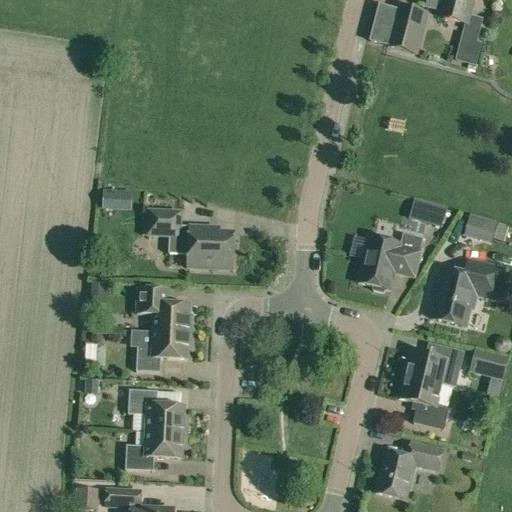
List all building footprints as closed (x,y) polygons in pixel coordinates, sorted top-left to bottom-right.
[(428,0),(426,9),(439,13),(437,19),(465,26),(455,63),(467,66),(475,68),(481,46),(476,44),(482,22),(469,18),(473,0),(428,0)] [(416,57),(427,16),(397,8),(396,12),(379,7),(369,42),(386,47),(386,49),(416,57)] [(103,210),(131,211),(131,195),(103,194),(103,210)] [(232,268),(234,236),(209,235),(209,230),(179,229),(180,216),(149,214),(148,240),(168,241),(168,257),(188,258),(187,270),(206,271),(206,267),(232,268)] [(491,244),(496,224),(469,217),(463,236),(491,244)] [(400,247),(369,239),(358,285),(372,289),(373,293),(383,296),(386,292),(390,293),(394,276),(413,280),(419,254),(417,253),(421,241),(417,240),(403,236),(400,247)] [(504,272),(468,263),(465,278),(444,273),(432,321),(466,330),(470,311),(472,311),(476,297),(497,303),(504,272)] [(90,305),(104,305),(105,285),(91,285),(90,305)] [(189,308),(165,307),(165,293),(137,292),(136,316),(153,317),(152,334),(191,336),(192,319),(189,319),(189,308)] [(190,352),(191,336),(152,334),(131,333),(130,349),(137,350),(136,374),(160,375),(160,361),(187,362),(187,352),(190,352)] [(408,355),(403,378),(441,387),(454,390),(459,368),(462,355),(438,349),(435,361),(408,355)] [(509,361),(476,353),(472,367),(491,372),(489,378),(504,382),(509,361)] [(235,363),(234,381),(251,381),(251,363),(235,363)] [(441,387),(403,378),(397,402),(421,407),(419,414),(415,413),(412,426),(444,433),(449,412),(436,409),(441,387)] [(86,383),(86,395),(97,395),(97,383),(86,383)] [(146,408),(157,408),(157,394),(129,393),(128,417),(146,419),(146,408)] [(184,410),(157,408),(146,408),(146,419),(145,434),(186,436),(187,420),(184,419),(184,410)] [(144,460),(154,461),(181,462),(182,452),(185,452),(186,436),(145,434),(144,449),(144,460)] [(443,453),(410,446),(407,460),(384,455),(375,496),(406,503),(414,468),(438,473),(443,453)] [(144,460),(144,449),(126,448),(124,473),(153,474),(154,461),(144,460)] [(474,464),(476,457),(463,454),(461,461),(474,464)] [(75,491),(74,509),(97,511),(98,492),(75,491)] [(131,511),(161,511),(139,511),(140,495),(107,493),(106,509),(131,511)]
